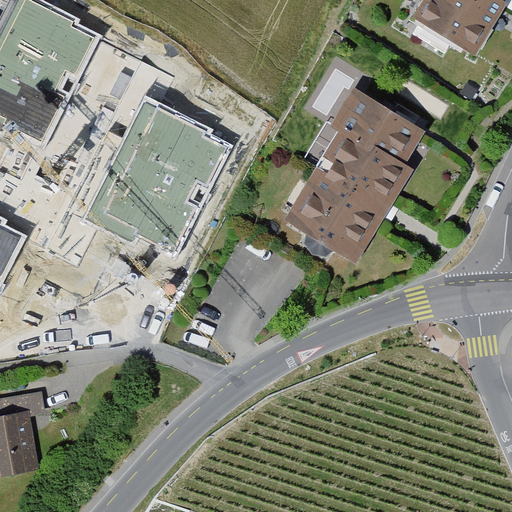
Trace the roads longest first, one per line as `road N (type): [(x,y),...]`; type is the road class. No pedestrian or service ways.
road 1 (residential): [(480,295),(421,305),(320,343),(257,378),(116,511)]
road 2 (residential): [(480,295),(482,347),(511,435)]
